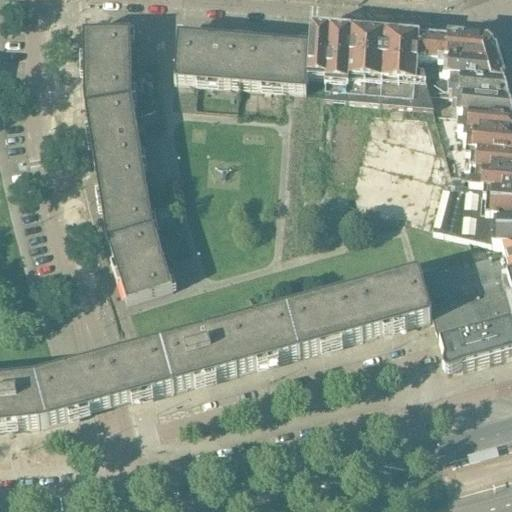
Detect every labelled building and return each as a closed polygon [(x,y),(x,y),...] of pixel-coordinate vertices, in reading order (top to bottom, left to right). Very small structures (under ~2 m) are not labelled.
[(310,34),(309,51),(306,86),(308,86),(308,82),(325,83),(323,107),(346,109),(351,37),(310,34)] [(130,37),(82,38),(82,61),(87,61),(87,70),(82,70),(83,73),(88,73),(88,82),(83,82),(83,104),(83,108),(131,104),(130,37)] [(385,40),(351,37),(346,109),(379,112),(385,40)] [(418,42),(385,40),(379,112),(433,116),(423,82),(415,81),(416,65),(418,42)] [(243,46),(177,41),(173,89),(239,94),(243,46)] [(498,71),(492,52),(486,48),(418,42),(416,65),(439,67),(498,71)] [(309,51),(243,46),(239,94),(305,99),(306,86),(309,51)] [(502,88),(498,71),(439,67),(438,83),(459,85),(502,88)] [(508,107),(502,88),(459,85),(459,94),(448,93),(447,102),(451,102),(508,107)] [(511,125),(511,121),(508,107),(451,102),(450,111),(463,112),(462,121),(511,125)] [(131,104),(83,108),(84,112),(87,133),(93,132),(94,142),(89,143),(89,145),(93,144),(95,154),(91,155),(94,176),(142,168),(131,104)] [(511,144),(511,125),(462,121),(461,132),(457,132),(456,140),(463,141),(511,144)] [(511,198),(485,196),(469,194),(455,193),(445,158),(437,156),(436,156),(367,138),(350,196),(334,192),(329,209),(345,214),(404,229),(432,237),(432,239),(466,247),(504,255),(505,259),(511,257),(511,198)] [(511,163),(511,144),(463,141),(462,148),(466,149),(465,160),(511,163)] [(511,163),(465,160),(463,176),(460,175),(459,184),(470,185),(469,194),(485,196),(511,198),(511,163)] [(142,168),(94,176),(98,197),(102,196),(103,206),(99,207),(100,209),(105,208),(107,218),(101,218),(105,240),(105,244),(152,232),(142,168)] [(152,232),(105,244),(106,247),(113,268),(118,266),(121,276),(116,277),(117,280),(121,278),(123,287),(119,289),(126,310),(172,296),(152,232)] [(501,284),(511,280),(511,257),(505,259),(509,270),(493,274),(490,264),(471,269),(477,291),(501,285),(501,284)] [(511,320),(511,318),(506,301),(501,285),(477,291),(471,269),(470,266),(418,280),(431,326),(432,326),(443,365),(442,373),(442,377),(444,380),(448,382),(452,381),(462,376),(511,362),(511,320)] [(370,293),(231,331),(202,339),(203,344),(183,350),(181,345),(127,360),(140,406),(194,391),(193,387),(202,384),(203,389),(256,374),(255,370),(265,367),(266,371),(268,371),(267,365),(276,363),(277,368),(320,356),(319,352),(328,350),(329,354),(331,353),(330,348),(339,345),(341,351),(394,336),(393,332),(402,329),(403,333),(431,326),(418,280),(396,286),(397,291),(371,298),(370,293)] [(501,285),(506,301),(511,318),(511,320),(511,280),(501,284),(501,285)] [(140,406),(127,360),(97,368),(34,385),(12,388),(13,392),(0,393),(0,437),(8,436),(7,432),(17,431),(17,435),(39,433),(47,431),(110,414),(140,406)]
